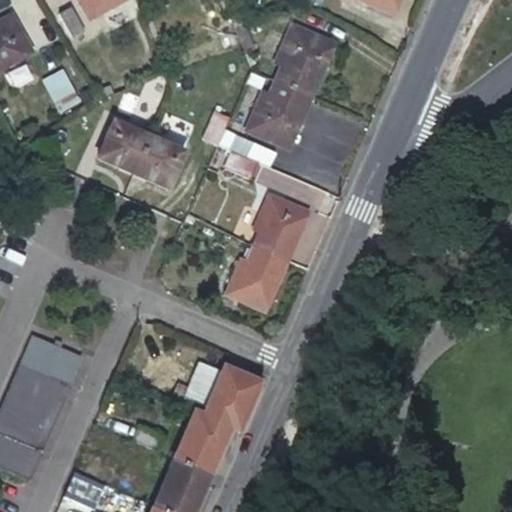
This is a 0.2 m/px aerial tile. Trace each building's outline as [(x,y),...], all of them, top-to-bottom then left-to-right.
[(77,0),(89,22),(127,0),(77,0)] [(297,0),(296,2),(310,9),(314,0),(297,0)] [(400,0),(353,0),(393,17),(400,0)] [(69,8),(54,16),(69,42),(84,33),(69,8)] [(0,70),(32,52),(12,14),(0,20),(0,70)] [(273,81),(310,97),(332,44),(290,25),(272,66),(279,68),(273,81)] [(42,77),(57,108),(75,100),(60,68),(42,77)] [(288,148),(310,97),(273,81),(268,92),(262,90),(245,129),(288,148)] [(212,112),(200,141),(215,146),(227,118),(212,112)] [(98,158),(132,173),(149,137),(114,121),(98,158)] [(235,135),(229,148),(272,167),(277,154),(235,135)] [(149,137),(132,173),(167,188),(183,152),(149,137)] [(258,165),(232,154),(225,170),(251,181),(258,165)] [(258,232),(252,246),(286,262),(308,212),(269,195),(253,230),(258,232)] [(179,237),(168,261),(182,266),(192,243),(179,237)] [(286,262),(252,246),(245,261),(239,260),(225,294),(264,311),(286,262)] [(54,346),(32,337),(26,351),(50,361),(56,347),(54,346)] [(60,349),(56,347),(50,361),(76,371),(81,358),(60,349)] [(26,351),(20,364),(44,374),(50,361),(26,351)] [(50,361),(44,374),(69,385),(76,371),(50,361)] [(239,432),(259,382),(225,367),(223,366),(220,372),(199,363),(188,388),(181,403),(203,412),(201,416),(230,428),(239,432)] [(13,379),(37,390),(44,374),(20,364),(13,379)] [(154,373),(148,389),(181,403),(188,388),(154,373)] [(44,374),(37,390),(63,400),(69,385),(44,374)] [(7,392),(32,403),(37,390),(13,379),(7,392)] [(37,390),(32,403),(57,414),(63,400),(37,390)] [(1,405),(26,416),(32,403),(7,392),(1,405)] [(32,403),(26,416),(51,426),(57,414),(32,403)] [(0,408),(0,420),(21,429),(26,416),(1,405),(0,408)] [(209,476),(230,428),(201,416),(196,414),(193,413),(173,460),(209,476)] [(26,416),(21,429),(46,440),(51,426),(26,416)] [(0,435),(15,442),(21,429),(0,420),(0,435)] [(123,439),(150,450),(157,435),(130,423),(123,439)] [(21,429),(15,442),(40,453),(46,440),(21,429)] [(0,452),(9,456),(15,442),(0,435),(0,452)] [(40,453),(15,442),(9,456),(34,467),(40,453)] [(0,469),(3,470),(9,456),(0,452),(0,469)] [(9,456),(3,470),(28,481),(34,467),(9,456)] [(163,511),(193,511),(209,476),(173,460),(152,507),(163,511)] [(103,486),(72,473),(62,497),(92,510),(103,486)]
